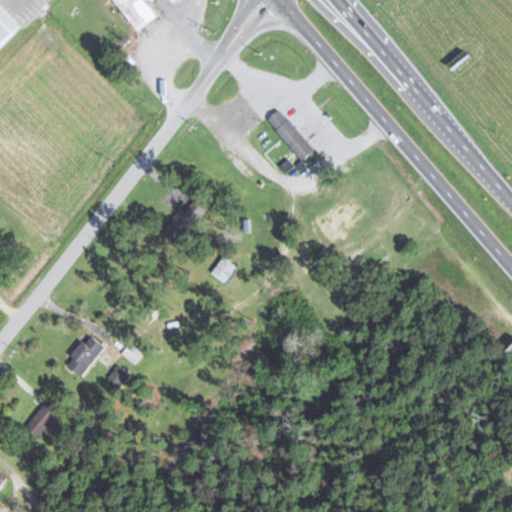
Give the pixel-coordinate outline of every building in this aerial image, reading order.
[(0,0),(0,50),(25,27),(0,0)] [(116,0),(141,31),(160,15),(148,0),(116,0)] [(267,121),(307,159),(317,148),(277,110),(267,121)] [(208,207),(195,198),(186,210),(182,207),(165,231),(183,244),(208,207)] [(362,217),(347,198),(319,221),(335,240),(362,217)] [(392,255),(383,242),(366,253),(375,266),(392,255)] [(85,376),(108,346),(91,333),(68,362),(85,376)] [(125,353),(134,359),(141,350),(132,343),(125,353)] [(65,409),(51,398),(29,425),(43,437),(65,409)] [(0,489),(10,480),(0,469),(0,505),(2,503),(0,501),(0,489)]
